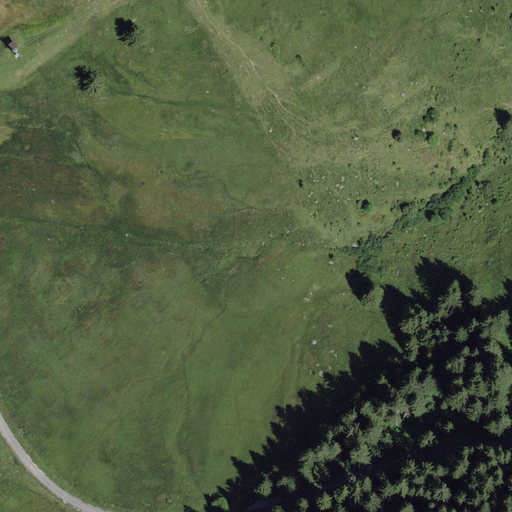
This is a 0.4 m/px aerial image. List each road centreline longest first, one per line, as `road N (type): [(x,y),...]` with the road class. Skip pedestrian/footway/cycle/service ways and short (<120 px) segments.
road 1 (track): [(261,511),(392,456),(511,437)]
road 2 (track): [(0,410),(34,470),(99,511)]
